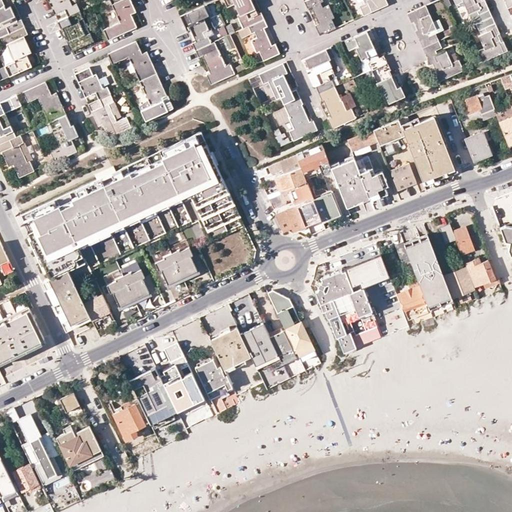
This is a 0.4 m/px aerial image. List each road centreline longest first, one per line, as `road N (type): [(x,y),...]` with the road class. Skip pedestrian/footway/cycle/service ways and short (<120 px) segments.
road 1 (tertiary): [(271,268),(73,364)]
road 2 (tertiary): [(473,183),(300,251)]
road 3 (residential): [(0,214),(73,364)]
